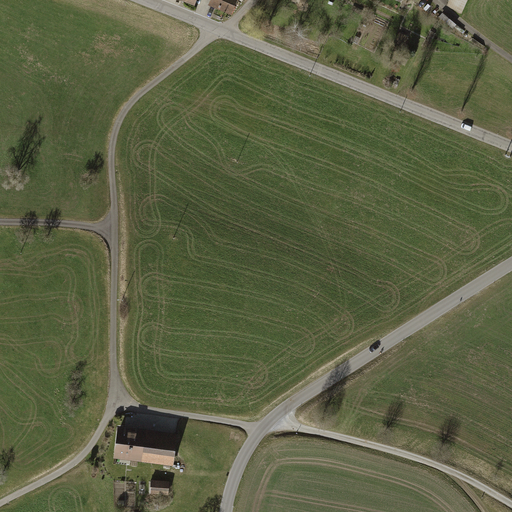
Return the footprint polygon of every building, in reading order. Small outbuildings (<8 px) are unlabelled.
[(210,0),(208,5),(232,14),(237,0),(210,0)] [(449,0),(447,6),(462,13),(468,0),(449,0)] [(441,18),(438,22),(452,33),(455,29),(441,18)] [(436,36),(429,33),(425,43),(432,45),(436,36)] [(119,429),(116,455),(171,462),(175,436),(119,429)] [(152,482),(151,491),(167,492),(168,483),(152,482)]
